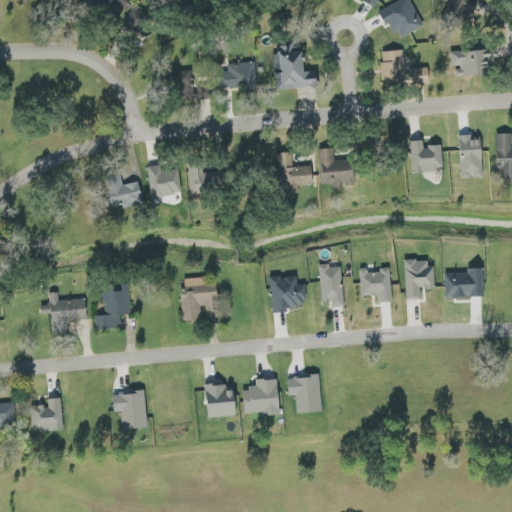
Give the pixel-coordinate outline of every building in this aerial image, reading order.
[(423,27),(411,0),(402,0),(381,10),(392,35),(399,31),(402,37),(423,27)] [(139,32),(147,14),(132,7),(124,25),(139,32)] [(284,89),(320,86),(319,71),(308,72),(306,50),(297,51),(296,44),(278,46),(279,54),(274,55),(275,70),(282,70),(284,89)] [(494,72),(491,48),(451,53),(454,77),(494,72)] [(429,67),(405,69),(404,50),(381,51),(384,85),(430,82),(429,67)] [(256,63),(220,63),(221,88),(256,87),(256,63)] [(207,98),(206,76),(184,77),(184,98),(207,98)] [(511,141),(511,133),(497,134),(499,180),(511,179),(511,141)] [(442,145),(424,147),(424,141),(411,142),(413,172),(444,170),(442,145)] [(320,149),(321,185),(333,184),(334,189),(344,189),(344,186),(355,185),(354,160),(335,161),(334,149),(320,149)] [(276,154),(278,168),(284,168),(287,187),(315,184),(313,165),(295,167),(293,152),(276,154)] [(191,194),(228,191),(226,171),(200,174),(199,162),(188,163),(191,194)] [(151,194),(182,193),(181,169),(161,170),(161,166),(151,166),(151,194)] [(433,267),(428,267),(428,260),(404,261),(406,300),(422,299),(422,290),(435,289),(433,267)] [(344,307),(342,266),(320,266),(322,302),(332,302),(332,308),(344,307)] [(360,269),(362,296),(378,295),(378,302),(392,302),(390,268),(380,269),(380,272),(368,273),(367,268),(360,269)] [(468,273),(446,274),(447,298),(481,297),(480,268),(468,269),(468,273)] [(271,279),(273,313),(283,313),(283,308),(308,305),(305,276),(271,279)] [(219,311),(218,286),(207,287),(207,278),(182,279),(184,321),(203,320),(203,311),(219,311)] [(123,292),(106,292),(106,316),(96,316),(97,328),(121,328),(120,315),(130,314),(129,283),(123,284),(123,292)] [(86,299),(59,301),(58,292),(49,293),(50,305),(41,305),(42,314),(51,314),(52,326),(69,324),(68,322),(88,320),(86,299)] [(321,376),(289,378),(290,396),(296,396),(297,413),(323,412),(321,376)] [(281,415),(279,379),(256,380),(257,388),(245,389),(246,413),(264,413),(264,416),(281,415)] [(206,386),(208,418),(237,417),(236,385),(206,386)] [(148,428),(146,392),(114,393),(116,413),(121,412),(123,430),(148,428)] [(33,431),(64,430),(62,398),(38,399),(39,408),(32,408),(33,431)] [(0,404),(0,428),(16,428),(15,404),(0,404)]
